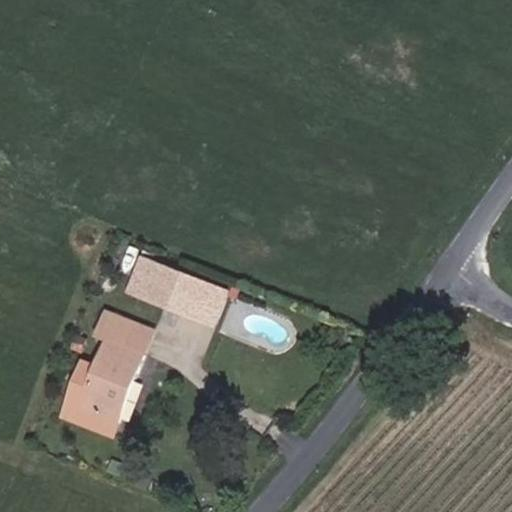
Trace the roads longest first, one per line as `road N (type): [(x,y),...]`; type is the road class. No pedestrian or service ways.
road 1 (tertiary): [(225,511),(439,271)]
road 2 (track): [(0,445),(176,511)]
road 3 (tertiary): [(439,271),(511,174)]
